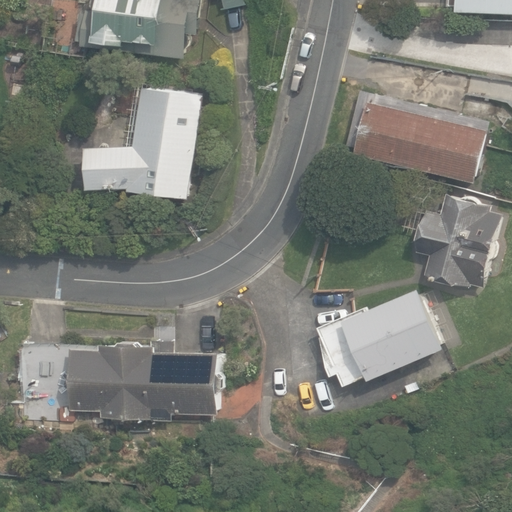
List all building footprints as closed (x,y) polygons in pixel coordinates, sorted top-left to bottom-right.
[(88,43),(187,57),(189,45),(192,42),(193,36),(191,31),(200,33),(204,0),(106,0),(105,10),(91,8),(91,12),(86,11),(82,39),(88,40),(88,43)] [(511,0),(462,0),(463,9),(511,11),(511,0)] [(149,87),(141,144),(93,145),(94,188),(133,185),(132,189),(193,197),(208,95),(149,87)] [(363,151),(482,179),(494,127),(376,98),(363,151)] [(476,282),(489,285),(495,258),(500,253),(502,248),(502,241),(500,238),(507,212),(495,209),(498,199),(452,188),(447,210),(432,206),(422,246),(436,249),(430,273),(476,284),(476,282)] [(343,371),(349,384),(373,373),(375,378),(451,346),(426,285),(374,307),(372,304),(324,325),(340,362),(333,365),(337,374),(343,371)] [(107,417),(178,418),(178,411),(224,412),(225,391),(229,386),(229,375),(225,369),(226,349),(179,348),(180,338),(158,338),(158,341),(109,340),(109,346),(78,345),(76,408),(107,409),(107,417)] [(71,344),(26,343),(23,420),(64,421),(64,404),(69,405),(71,344)]
